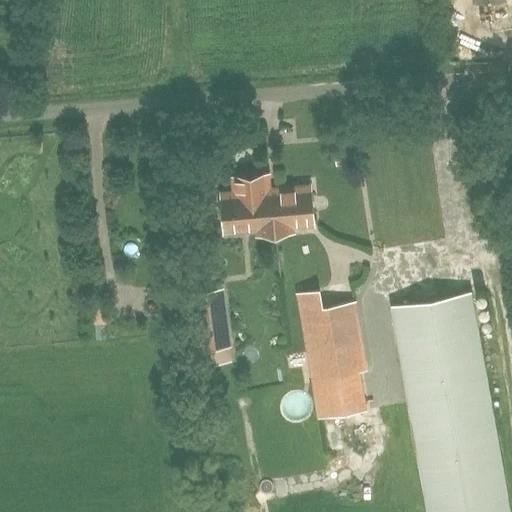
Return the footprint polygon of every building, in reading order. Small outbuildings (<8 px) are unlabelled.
[(360,150),(341,155),(344,166),(363,162),(360,150)] [(293,231),(292,226),(312,224),(309,185),(269,189),(268,175),(251,176),(253,204),(272,202),(275,232),(293,231)] [(253,204),(251,176),(232,178),(233,192),(221,193),(225,232),(257,229),(257,234),(275,232),(272,202),(253,204)] [(224,290),(189,294),(195,350),(230,346),(224,290)] [(508,511),(470,290),(391,305),(426,511),(508,511)] [(313,378),(366,369),(354,301),(302,310),(300,298),(306,297),(305,292),(299,293),(299,292),(298,293),(312,378),(313,378)]
